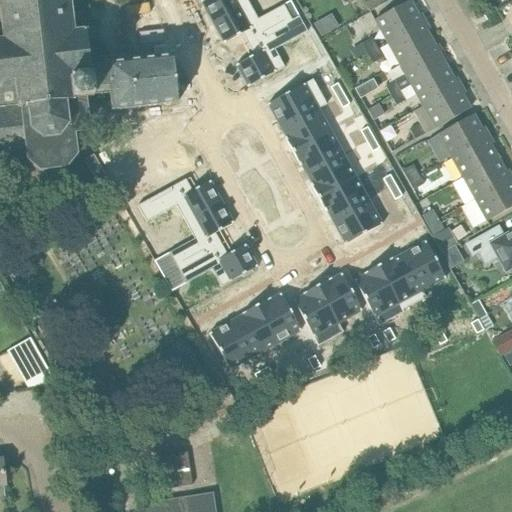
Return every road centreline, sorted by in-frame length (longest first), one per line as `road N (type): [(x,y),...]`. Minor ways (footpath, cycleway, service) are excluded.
road 1 (residential): [(221,116),(194,131),(274,272),(325,243),(245,102)]
road 2 (residential): [(511,119),(445,0)]
road 3 (residential): [(221,116),(163,0)]
